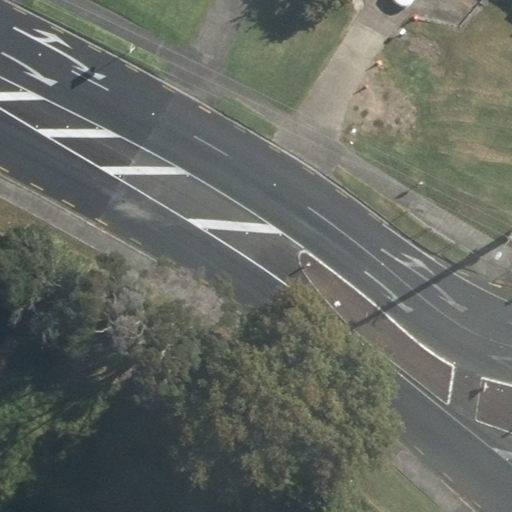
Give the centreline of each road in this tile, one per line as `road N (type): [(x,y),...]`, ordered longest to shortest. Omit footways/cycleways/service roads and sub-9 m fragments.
road 1 (secondary): [(511,459),(262,280),(196,184)]
road 2 (secondary): [(196,184),(293,220),(511,337)]
road 3 (secondary): [(0,97),(196,184)]
